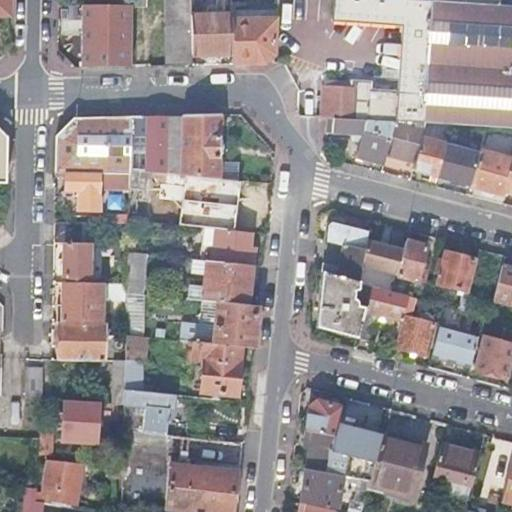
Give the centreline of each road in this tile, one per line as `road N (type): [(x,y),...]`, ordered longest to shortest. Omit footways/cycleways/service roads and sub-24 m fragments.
road 1 (unclassified): [(32,93),(233,90),(259,101),(290,141),(300,172)]
road 2 (unclassified): [(511,416),(279,354)]
road 3 (unclassified): [(300,172),(511,231)]
road 4 (unclassified): [(300,172),(279,354)]
road 5 (unclassified): [(32,93),(28,264)]
road 6 (unclassified): [(279,354),(263,511)]
